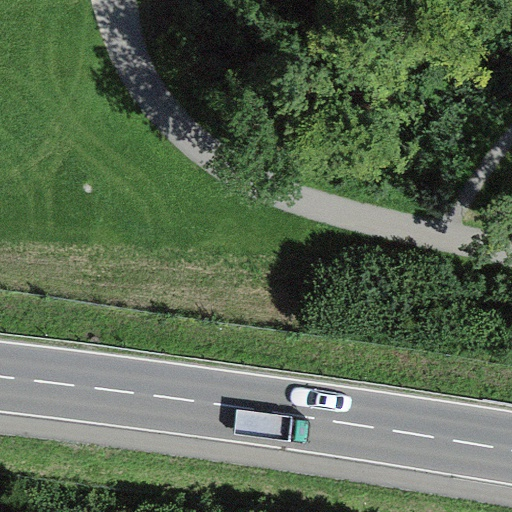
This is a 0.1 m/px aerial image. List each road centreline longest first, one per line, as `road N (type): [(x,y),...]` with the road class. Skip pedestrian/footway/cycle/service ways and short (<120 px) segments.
road 1 (track): [(511,115),(432,224),(261,172),(193,120),(110,0)]
road 2 (secondary): [(0,383),(250,407),(511,452)]
